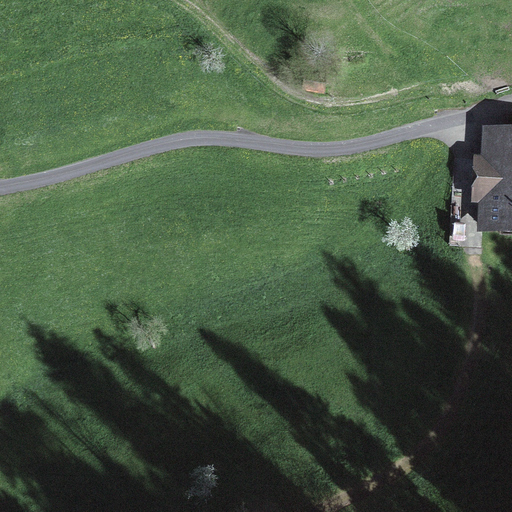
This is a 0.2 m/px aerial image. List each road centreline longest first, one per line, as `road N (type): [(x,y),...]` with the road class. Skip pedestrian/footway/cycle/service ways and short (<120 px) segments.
road 1 (track): [(0,186),(188,138),(325,148),(511,103)]
road 2 (track): [(313,511),(413,456),(463,375),(476,296),(457,119)]
road 3 (track): [(499,106),(438,86),(348,106),(310,104),(180,0)]
